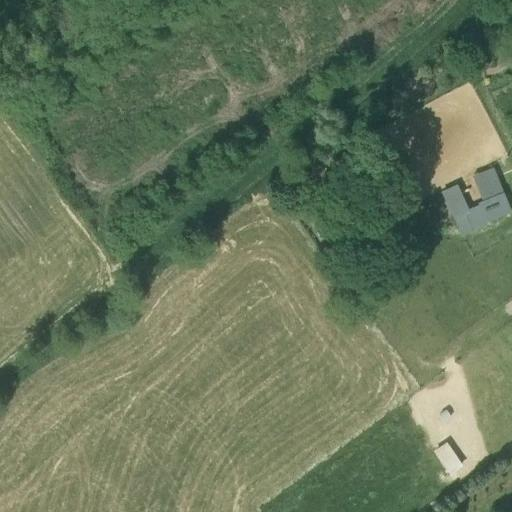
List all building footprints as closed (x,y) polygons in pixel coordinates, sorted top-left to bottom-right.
[(483,52),(481,33),(462,35),(464,54),(483,52)] [(473,176),(477,185),(494,178),(491,169),(473,176)] [(477,185),(484,202),(502,195),(494,178),(477,185)] [(480,206),(468,210),(457,186),(443,193),(462,236),(488,225),(487,223),(509,213),(502,195),(484,202),(479,204),(480,206)] [(463,467),(447,443),(433,452),(449,476),(463,467)]
